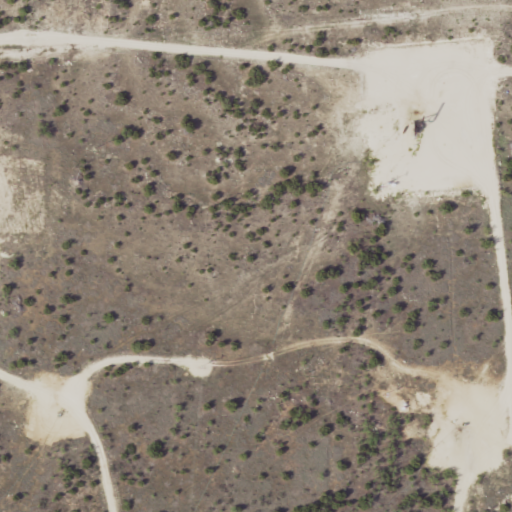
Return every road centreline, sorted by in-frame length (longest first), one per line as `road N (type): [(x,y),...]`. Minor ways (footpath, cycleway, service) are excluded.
road 1 (track): [(509,0),(366,36),(361,86),(326,187),(176,290),(78,511)]
road 2 (track): [(0,101),(361,86),(511,98)]
